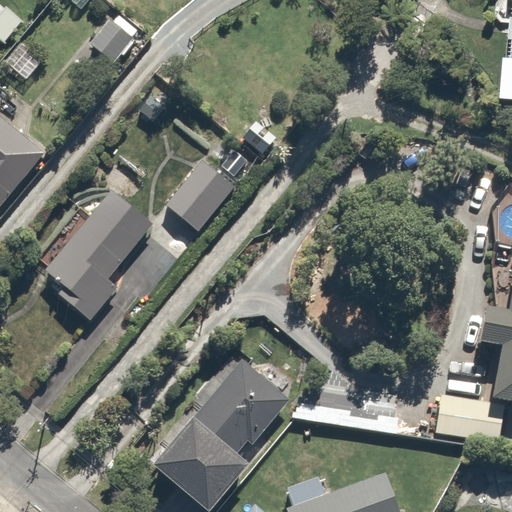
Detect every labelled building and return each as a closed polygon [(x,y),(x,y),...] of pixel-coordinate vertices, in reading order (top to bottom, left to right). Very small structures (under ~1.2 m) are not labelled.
[(138,33),(114,12),(86,44),(110,65),(138,33)] [(357,80),(380,50),(359,34),(336,64),(357,80)] [(511,53),(501,52),(499,97),(511,98),(511,53)] [(0,212),(44,147),(0,116),(0,212)] [(230,180),(196,157),(162,208),(196,230),(230,180)] [(152,222),(98,185),(38,270),(61,286),(53,298),(89,324),(114,289),(108,285),(152,222)] [(499,309),(475,306),(470,343),(491,346),(483,399),(511,402),(511,248),(508,248),(499,309)] [(197,511),(199,511),(244,460),(241,456),(285,404),(234,361),(144,467),(197,511)] [(431,429),(431,433),(494,439),(497,403),(435,397),(434,399),(414,397),(411,427),(431,429)] [(330,492),(324,474),(288,487),(294,503),(285,506),(286,511),(400,511),(386,472),(330,492)]
